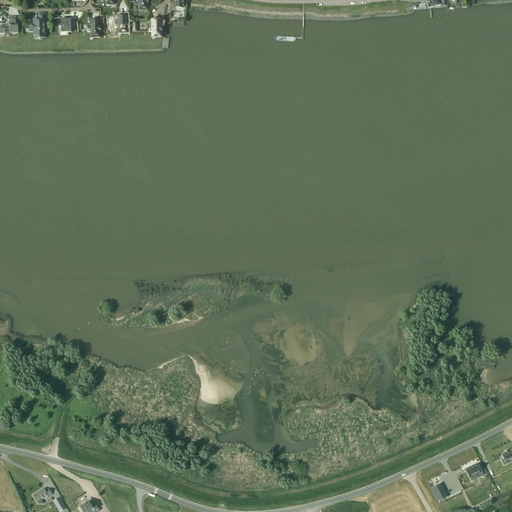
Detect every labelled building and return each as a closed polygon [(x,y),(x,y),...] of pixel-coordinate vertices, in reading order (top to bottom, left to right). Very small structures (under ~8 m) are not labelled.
[(143,10),(147,10),(147,0),(128,0),(129,4),(135,4),(135,2),(139,2),(139,9),(143,9),(143,10)] [(427,4),(428,8),(440,6),(440,7),(445,6),(443,0),(426,0),(427,2),(427,3),(427,4)] [(35,38),(45,37),(46,37),(46,24),(47,23),(46,15),(46,13),(45,13),(38,13),(38,20),(38,21),(35,21),(35,25),(30,25),(31,30),(35,30),(35,38)] [(123,34),(127,34),(127,16),(118,16),(118,21),(115,21),(115,26),(118,26),(119,33),(123,33),(123,34)] [(1,29),(0,28),(0,34),(6,34),(6,35),(6,36),(7,36),(8,36),(9,36),(10,36),(10,35),(10,34),(18,34),(18,23),(16,23),(16,17),(10,17),(10,22),(6,26),(0,26),(1,29)] [(61,28),(61,33),(71,33),(71,20),(61,20),(61,25),(60,25),(60,26),(60,27),(61,27),(61,28)] [(96,38),(100,38),(100,20),(90,21),(90,25),(88,25),(88,30),(91,30),(91,37),(96,37),(96,38)] [(157,38),(161,37),(161,20),(152,20),(152,25),(149,25),(149,29),(152,29),(153,37),(157,36),(157,38)] [(505,453),(501,454),(503,458),(505,462),(511,458),(511,449),(508,451),(508,450),(504,452),(505,453)] [(478,464),(466,470),(469,476),(481,471),(478,464)] [(440,484),(431,488),(437,501),(447,497),(440,484)] [(44,489),(33,495),(37,502),(39,504),(42,504),(43,502),(41,500),(48,495),(49,497),(52,495),(52,494),(50,492),(49,489),(45,491),(44,489)] [(61,500),(56,503),(61,511),(66,508),(61,500)] [(89,501),(80,506),(83,511),(96,511),(100,510),(94,502),(91,504),(89,501)]
